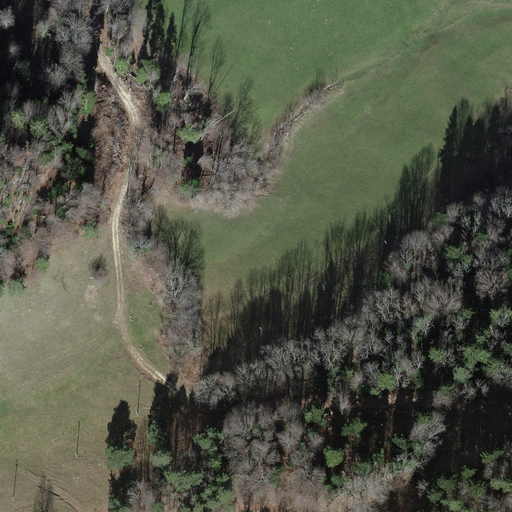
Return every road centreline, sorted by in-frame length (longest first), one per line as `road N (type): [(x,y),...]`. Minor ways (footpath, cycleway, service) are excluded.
road 1 (track): [(95,0),(99,51),(138,133),(114,224),(127,344),(152,372),(207,406)]
road 2 (track): [(0,403),(122,323)]
